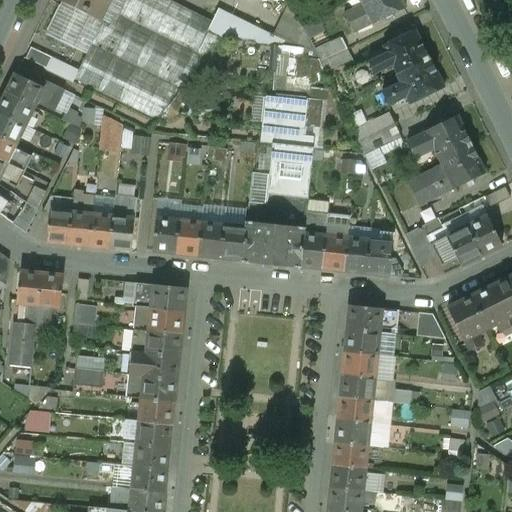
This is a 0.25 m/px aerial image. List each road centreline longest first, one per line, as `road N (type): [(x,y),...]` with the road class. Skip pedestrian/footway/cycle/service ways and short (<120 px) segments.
road 1 (residential): [(197,272),(173,511)]
road 2 (residential): [(312,511),(333,289)]
road 3 (residential): [(197,272),(32,251),(0,231)]
road 4 (residential): [(511,263),(434,301),(333,289)]
road 5 (residential): [(444,0),(511,137)]
road 6 (residential): [(333,289),(197,272)]
